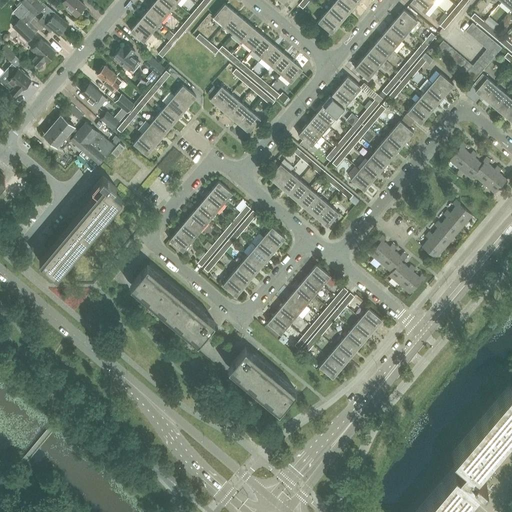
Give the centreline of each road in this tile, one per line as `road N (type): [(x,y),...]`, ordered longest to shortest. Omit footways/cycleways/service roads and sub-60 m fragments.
road 1 (residential): [(237,176),(212,156),(148,240),(239,318),(307,236)]
road 2 (residential): [(333,258),(463,108),(511,147)]
road 3 (residential): [(8,142),(128,0)]
road 4 (primary): [(140,392),(0,272)]
road 5 (tertiary): [(317,462),(421,332)]
road 6 (primary): [(140,392),(197,468),(245,511)]
road 7 (primary): [(255,485),(140,392)]
road 8 (residential): [(237,176),(332,65)]
road 9 (tertiary): [(421,332),(511,225)]
